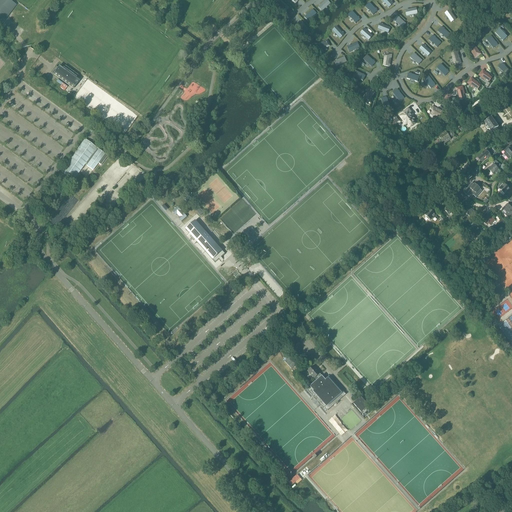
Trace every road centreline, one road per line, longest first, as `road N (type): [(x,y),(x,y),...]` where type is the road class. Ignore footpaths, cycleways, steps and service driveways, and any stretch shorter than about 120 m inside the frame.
road 1 (unclassified): [(20,211),(39,222),(42,256),(267,511)]
road 2 (unclassified): [(0,109),(19,83),(80,129),(30,197)]
